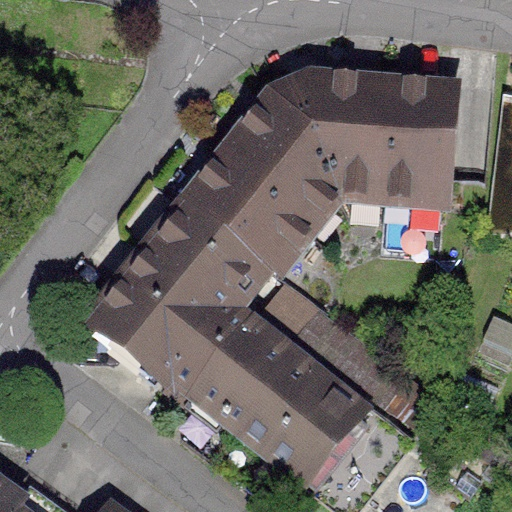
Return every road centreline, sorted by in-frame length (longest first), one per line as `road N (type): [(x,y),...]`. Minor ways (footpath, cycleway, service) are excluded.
road 1 (residential): [(6,341),(20,305),(196,69),(225,7)]
road 2 (residential): [(244,511),(6,341)]
road 3 (residential): [(329,0),(511,27)]
